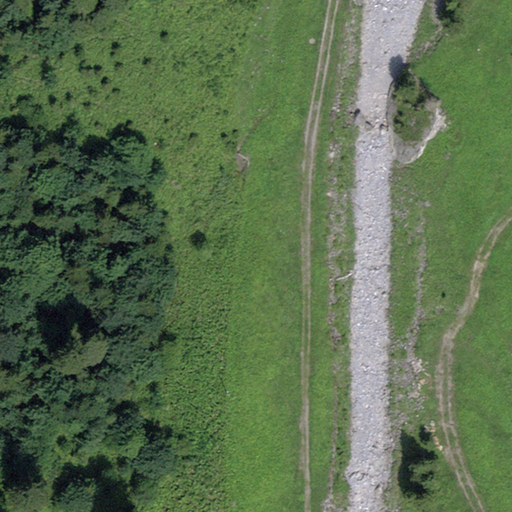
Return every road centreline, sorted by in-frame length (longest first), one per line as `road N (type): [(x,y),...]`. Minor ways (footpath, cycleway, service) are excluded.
road 1 (track): [(307,511),(309,137),(335,0)]
road 2 (track): [(511,212),(482,251),(466,311),(446,346),(453,450),(483,511)]
